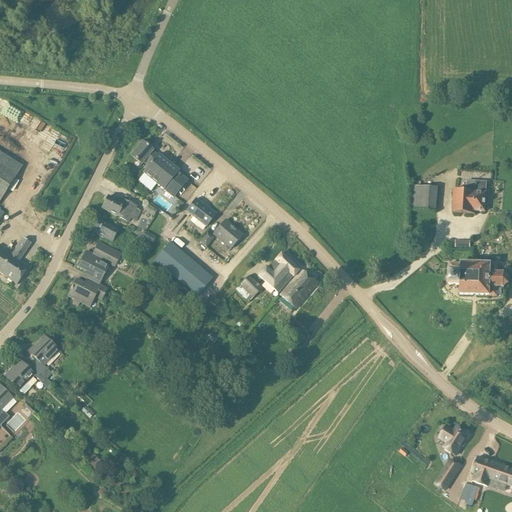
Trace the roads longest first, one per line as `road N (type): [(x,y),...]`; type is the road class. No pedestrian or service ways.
road 1 (tertiary): [(511,430),(442,384),(290,222),(134,98)]
road 2 (unknown): [(379,316),(168,511)]
road 3 (unclassified): [(0,337),(53,264),(134,98)]
road 4 (unclassified): [(0,79),(134,98)]
